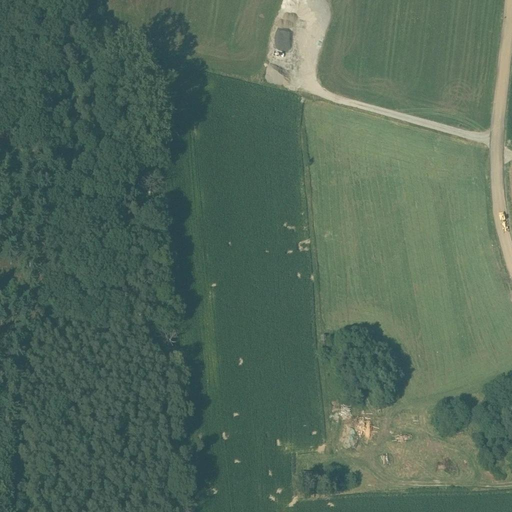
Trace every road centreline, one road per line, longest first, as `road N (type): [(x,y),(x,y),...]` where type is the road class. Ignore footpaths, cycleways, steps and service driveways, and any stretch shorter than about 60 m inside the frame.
road 1 (track): [(302,0),(299,61),(313,88),(497,140)]
road 2 (secondary): [(511,262),(496,153),(510,0)]
